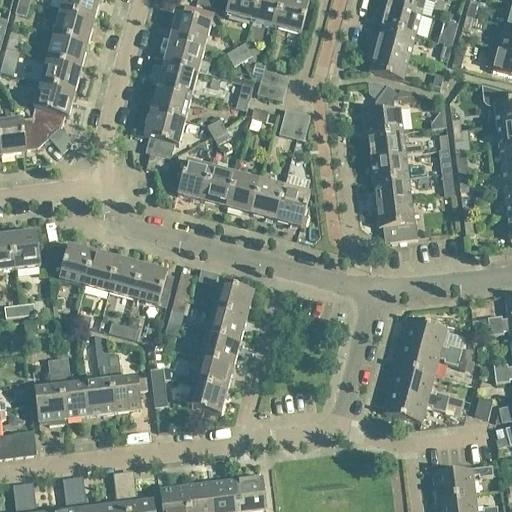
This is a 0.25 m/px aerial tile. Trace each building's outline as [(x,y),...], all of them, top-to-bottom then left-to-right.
[(94,21),(99,0),(62,0),(59,12),(94,21)] [(211,9),(213,0),(197,0),(197,5),(211,9)] [(250,23),(256,0),(229,0),(225,17),(250,23)] [(274,30),(282,0),(256,0),(250,23),(274,30)] [(299,36),(309,2),(301,0),(282,0),(274,30),(299,36)] [(381,0),(380,5),(420,16),(424,3),(433,5),(434,0),(381,0)] [(25,19),(29,4),(18,2),(15,16),(25,19)] [(415,38),(420,16),(380,5),(377,19),(382,21),(380,29),(415,38)] [(473,21),(477,7),(469,5),(465,18),(473,21)] [(511,31),(511,7),(509,7),(503,29),(511,31)] [(87,46),(94,21),(59,12),(53,37),(87,46)] [(204,50),(210,25),(176,16),(169,41),(204,50)] [(469,34),(473,21),(465,18),(461,32),(469,34)] [(409,60),(415,38),(380,29),(378,37),(372,35),(369,49),(409,60)] [(511,54),(511,31),(503,29),(498,51),(511,54)] [(451,48),(455,34),(447,32),(443,45),(451,48)] [(16,53),(20,39),(9,36),(6,50),(16,53)] [(81,70),(87,46),(53,37),(46,61),(81,70)] [(204,50),(169,41),(163,65),(197,75),(206,77),(209,65),(200,63),(204,50)] [(252,58),(244,45),(235,50),(242,64),(252,58)] [(448,61),(451,48),(443,45),(439,59),(448,61)] [(403,83),(409,60),(369,49),(365,63),(371,65),(368,74),(403,83)] [(6,50),(2,65),(12,67),(16,53),(6,50)] [(242,64),(235,50),(226,56),(233,69),(242,64)] [(511,54),(498,51),(497,52),(489,50),(484,68),(492,70),(491,74),(511,79),(511,54)] [(459,71),(463,57),(455,55),(451,69),(459,71)] [(74,95),(81,70),(46,61),(40,85),(74,95)] [(191,99),(197,75),(163,65),(156,90),(191,99)] [(285,91),(288,79),(263,72),(260,85),(285,91)] [(439,93),(443,79),(435,76),(431,90),(439,93)] [(231,78),(230,83),(242,86),(252,89),(254,83),(243,81),(243,82),(231,78)] [(68,120),(74,95),(40,85),(33,110),(34,111),(31,120),(39,129),(49,140),(61,130),(64,118),(68,120)] [(281,104),(285,91),(260,85),(257,97),(281,104)] [(238,101),(248,104),(252,89),(242,86),(238,101)] [(402,135),(399,111),(394,112),(393,104),(398,97),(386,88),(373,105),(374,114),(364,116),(367,139),(402,135)] [(511,126),(511,102),(511,103),(511,97),(481,89),(483,105),(486,108),(490,109),(493,109),(496,128),(511,126)] [(184,123),(191,99),(156,90),(150,114),(184,123)] [(398,103),(414,107),(416,97),(401,93),(398,97),(393,104),(398,103)] [(264,125),(267,114),(253,110),(250,121),(264,125)] [(291,140),(297,115),(285,112),(278,137),(291,140)] [(170,162),(174,147),(178,148),(184,123),(150,114),(143,139),(148,140),(144,156),(149,157),(159,160),(170,162)] [(303,143),(309,118),(297,115),(291,140),(303,143)] [(460,133),(459,119),(450,120),(452,134),(460,133)] [(49,140),(39,129),(31,120),(22,121),(21,121),(0,123),(0,157),(0,159),(26,156),(25,152),(37,151),(49,140)] [(224,131),(219,121),(206,129),(211,138),(224,131)] [(511,149),(511,126),(496,128),(498,151),(511,149)] [(230,140),(224,131),(211,138),(217,147),(230,140)] [(462,144),(460,133),(452,134),(455,156),(464,155),(469,154),(468,143),(462,144)] [(58,161),(72,149),(59,134),(45,146),(58,161)] [(420,146),(403,148),(402,135),(367,139),(369,162),(405,157),(421,155),(420,146)] [(448,152),(447,138),(438,139),(440,153),(448,152)] [(511,172),(511,149),(498,151),(501,174),(511,172)] [(450,166),(448,152),(440,153),(442,167),(450,166)] [(466,169),(464,155),(455,156),(458,179),(466,178),(465,169),(466,169)] [(155,174),(159,160),(149,157),(145,171),(153,174),(155,174)] [(407,180),(405,157),(369,162),(372,184),(407,180)] [(166,177),(170,162),(159,160),(155,174),(166,177)] [(202,204),(211,169),(186,163),(177,197),(202,204)] [(226,210),(235,176),(211,169),(202,204),(226,210)] [(511,195),(511,172),(501,174),(504,196),(511,195)] [(451,175),(441,176),(444,199),(454,197),(451,175)] [(251,217),(260,182),(235,176),(226,210),(251,217)] [(468,192),(466,178),(458,179),(459,193),(468,192)] [(410,203),(407,180),(372,184),(375,207),(410,203)] [(275,223),(284,189),(260,182),(251,217),(275,223)] [(300,230),(309,196),(284,189),(275,223),(300,230)] [(413,226),(410,203),(375,207),(378,231),(382,230),(384,246),(417,242),(415,226),(413,226)] [(471,223),(470,209),(461,210),(463,224),(471,223)] [(473,237),(471,223),(463,224),(465,238),(473,237)] [(40,269),(35,233),(10,237),(14,272),(40,269)] [(0,273),(14,272),(10,237),(0,237),(0,273)] [(84,289),(93,254),(68,247),(67,251),(58,249),(46,251),(49,279),(59,281),(59,282),(84,289)] [(108,295),(117,261),(93,254),(84,289),(108,295)] [(132,302),(141,267),(117,261),(108,295),(132,302)] [(161,293),(166,274),(141,267),(132,302),(157,308),(161,293)] [(186,304),(193,279),(181,275),(174,300),(186,304)] [(246,319),(253,294),(218,285),(212,310),(246,319)] [(164,310),(168,295),(161,293),(157,308),(164,310)] [(183,315),(186,304),(174,300),(171,312),(183,315)] [(511,326),(511,301),(505,302),(507,321),(501,322),(501,319),(487,321),(488,330),(511,326)] [(34,317),(33,306),(18,308),(20,319),(34,317)] [(20,319),(18,308),(4,310),(5,321),(20,319)] [(240,344),(246,319),(212,310),(205,335),(240,344)] [(88,330),(91,320),(76,316),(74,327),(88,330)] [(128,319),(125,329),(136,332),(137,325),(135,320),(128,319)] [(441,349),(446,331),(408,320),(401,344),(459,360),(461,352),(448,348),(447,350),(441,349)] [(487,321),(479,322),(480,331),(488,330),(487,321)] [(179,339),(182,328),(167,324),(165,335),(179,339)] [(122,340),(125,329),(111,325),(108,336),(122,340)] [(511,350),(511,326),(488,330),(489,338),(503,337),(503,334),(509,333),(511,351),(511,350)] [(136,343),(139,333),(136,332),(125,329),(122,340),(136,343)] [(233,368),(240,344),(205,335),(199,359),(233,368)] [(433,378),(438,361),(444,362),(443,365),(457,369),(459,360),(401,344),(395,368),(433,378)] [(511,375),(511,350),(511,351),(511,359),(511,369),(507,370),(507,367),(493,369),(494,378),(511,375)] [(461,352),(459,360),(461,360),(471,363),(473,354),(462,351),(461,352)] [(140,412),(136,379),(120,381),(117,357),(107,358),(108,360),(108,365),(114,415),(140,412)] [(227,392),(233,368),(199,359),(192,383),(227,392)] [(67,360),(57,361),(59,376),(69,375),(67,360)] [(114,415),(108,365),(108,360),(97,362),(100,384),(85,385),(89,418),(114,415)] [(461,360),(458,370),(472,374),(475,364),(471,363),(461,360)] [(57,361),(47,362),(48,377),(59,376),(57,361)] [(428,395),(433,378),(395,368),(389,391),(447,407),(449,398),(435,394),(434,397),(428,395)] [(164,383),(162,371),(149,373),(151,385),(164,383)] [(89,418),(85,385),(70,387),(69,375),(59,376),(64,421),(89,418)] [(511,375),(494,378),(495,386),(509,384),(509,382),(511,381),(511,375)] [(38,424),(39,424),(40,428),(48,427),(48,428),(64,426),(63,421),(64,421),(59,376),(48,377),(50,390),(34,392),(38,424)] [(167,409),(164,383),(151,385),(154,410),(167,409)] [(220,418),(227,392),(192,383),(185,408),(220,418)] [(167,398),(181,398),(181,385),(167,385),(167,398)] [(420,425),(425,407),(431,409),(430,411),(444,415),(447,407),(389,391),(382,415),(420,425)] [(449,398),(447,407),(459,410),(462,401),(449,398)] [(487,422),(492,404),(478,400),(473,418),(487,422)] [(36,458),(34,443),(33,434),(22,436),(25,459),(36,458)] [(25,459),(22,436),(11,437),(14,460),(25,459)] [(14,460),(11,437),(1,438),(4,462),(14,460)] [(506,439),(495,442),(497,451),(509,448),(506,439)] [(474,496),(472,478),(478,477),(478,480),(492,478),(491,469),(432,476),(435,501),(474,496)] [(265,511),(261,480),(235,483),(238,511),(265,511)] [(238,511),(235,483),(210,486),(213,511),(238,511)] [(213,511),(210,486),(185,489),(187,511),(213,511)] [(187,511),(185,489),(159,492),(161,511),(187,511)] [(153,511),(152,503),(136,506),(135,493),(125,494),(126,511),(153,511)] [(126,511),(125,494),(114,496),(116,508),(101,510),(101,511),(126,511)] [(476,511),(474,496),(435,501),(436,511),(496,511),(496,509),(482,511),(476,511)] [(101,511),(101,510),(86,511),(85,499),(75,501),(76,511),(101,511)] [(76,511),(75,501),(64,502),(65,511),(76,511)]
